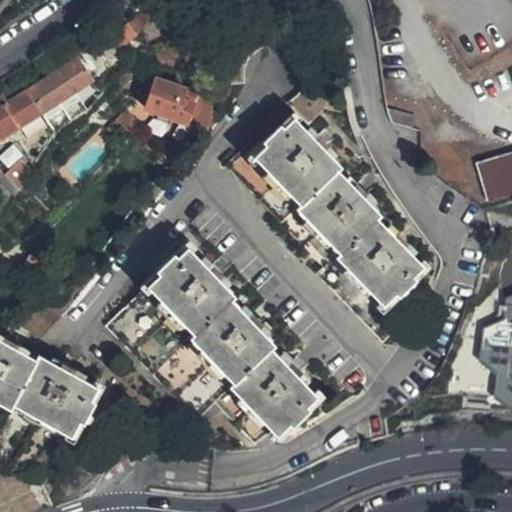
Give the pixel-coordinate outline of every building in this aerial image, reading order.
[(195,16),(199,0),(160,0),(153,4),(155,8),(97,48),(106,60),(137,38),(137,34),(154,22),(163,16),(176,11),(195,16)] [(213,75),(213,85),(244,84),(243,79),(243,74),(244,69),(245,64),(247,60),(251,56),(254,53),(259,50),(264,48),(268,47),(273,47),(278,48),(283,49),(287,52),(291,55),(294,59),(297,63),(299,67),(300,73),(300,77),(299,82),(298,87),(295,91),(292,96),(289,99),(284,101),(307,124),(315,117),(321,109),(325,100),(328,90),(330,80),(329,70),(327,60),(323,50),(317,42),(311,34),(302,29),(293,24),(284,21),(273,20),(263,20),(253,22),(244,26),(235,32),(228,39),(222,47),(217,56),(215,65),(213,75)] [(73,57),(22,91),(35,111),(88,75),(73,57)] [(194,79),(207,75),(205,69),(203,61),(188,67),(194,79)] [(184,122),(197,92),(154,75),(142,105),(184,122)] [(0,135),(35,111),(22,91),(0,105),(0,135)] [(190,124),(204,129),(208,122),(212,99),(203,95),(190,124)] [(378,214),(332,167),(336,163),(292,118),(282,127),(279,124),(261,141),(263,145),(252,156),(242,146),(222,165),(317,264),(311,272),(378,340),(397,322),(377,302),(390,290),(393,294),(410,277),(408,273),(418,262),(375,218),(378,214)] [(511,199),(511,151),(475,163),(488,206),(511,199)] [(12,169),(3,174),(14,190),(21,179),(12,169)] [(0,184),(11,197),(14,190),(3,174),(0,170),(0,184)] [(313,394),(266,345),(269,341),(228,298),(232,293),(185,245),(174,256),(171,253),(152,270),(154,274),(101,323),(191,417),(209,399),(251,440),(265,428),(272,433),(287,420),(290,422),(306,406),(303,403),(313,394)] [(33,334),(63,307),(41,294),(10,322),(33,334)] [(511,296),(502,301),(500,322),(478,331),(477,357),(494,370),(494,405),(511,407),(511,296)] [(95,383),(34,352),(32,356),(0,339),(0,403),(5,406),(8,401),(68,432),(76,417),(81,420),(92,400),(88,398),(95,383)]
